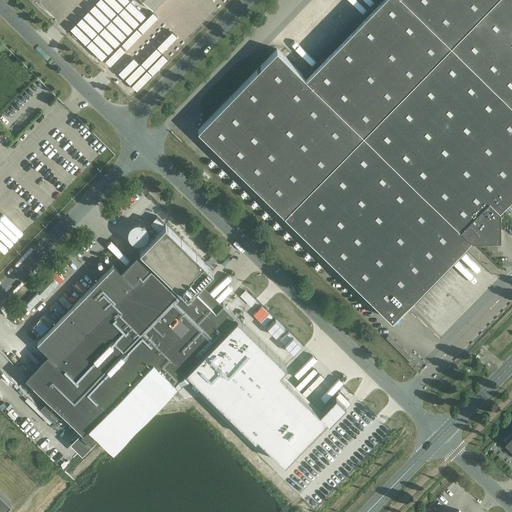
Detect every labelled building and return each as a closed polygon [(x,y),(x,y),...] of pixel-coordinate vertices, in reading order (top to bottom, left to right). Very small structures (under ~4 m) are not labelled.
[(161,0),(143,0),(153,9),(161,0)] [(511,0),(380,0),(306,77),(277,49),(198,130),(392,319),(471,238),(495,238),(500,238),(500,233),(500,209),(499,209),(511,195),(511,0)] [(331,35),(335,31),(324,20),(320,23),(331,35)] [(317,50),(321,46),(310,35),(306,39),(317,50)] [(0,103),(12,91),(0,78),(0,103)] [(150,223),(159,231),(164,225),(156,217),(150,223)] [(26,376),(25,376),(63,412),(63,413),(82,431),(83,432),(81,434),(91,443),(96,437),(97,436),(99,434),(111,445),(111,446),(165,391),(170,386),(174,382),(186,370),(190,374),(200,384),(255,437),(257,435),(284,462),(303,442),(305,440),(327,419),(328,420),(329,421),(345,404),(336,394),(319,411),(279,372),(286,365),(237,317),(223,303),(222,303),(216,310),(202,296),(201,296),(195,290),(201,283),(213,271),(213,270),(204,262),(165,224),(139,250),(140,251),(121,270),(114,264),(37,342),(48,353),(46,355),(26,376)] [(447,264),(443,267),(458,284),(461,281),(447,264)] [(459,353),(481,329),(478,326),(455,349),(459,353)] [(0,511),(1,511),(11,502),(0,491),(0,511)]
